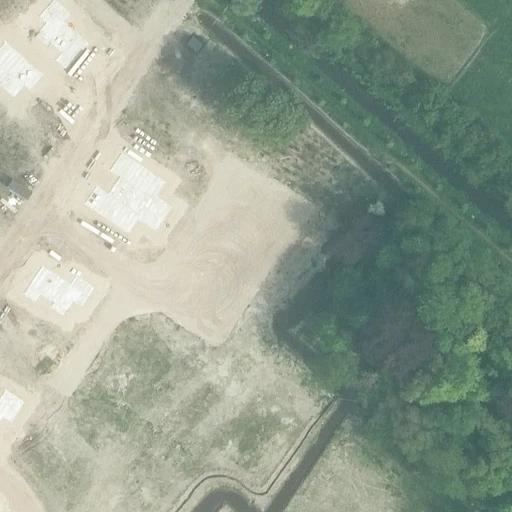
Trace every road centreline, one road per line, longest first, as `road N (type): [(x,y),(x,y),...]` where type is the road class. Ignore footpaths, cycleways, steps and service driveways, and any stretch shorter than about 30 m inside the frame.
road 1 (residential): [(298,210),(221,325),(163,285)]
road 2 (residential): [(145,48),(36,212)]
road 3 (residential): [(134,278),(34,427)]
road 4 (residential): [(241,168),(163,285)]
